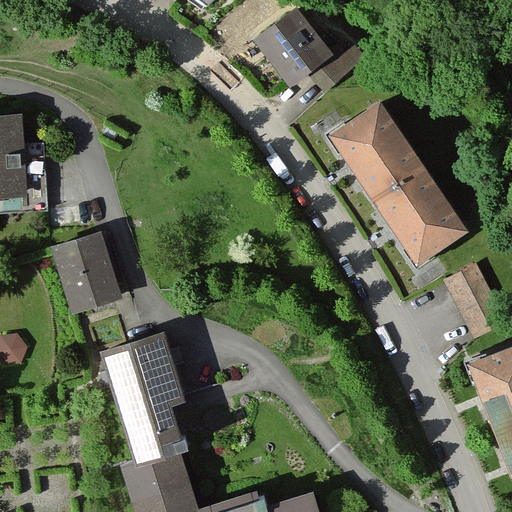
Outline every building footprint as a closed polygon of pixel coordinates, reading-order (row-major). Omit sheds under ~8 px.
[(299,8),(262,39),(296,80),(312,67),(330,88),(367,56),(361,48),(351,57),(343,47),(336,52),(299,8)] [(333,137),(376,200),(420,170),(377,107),(333,137)] [(28,114),(0,115),(0,212),(51,210),(48,140),(29,141),(28,114)] [(376,200),(421,265),(465,234),(420,170),(376,200)] [(107,229),(57,245),(79,316),(130,300),(107,229)] [(479,261),(449,276),(478,334),(507,320),(479,261)] [(325,511),(317,485),(270,499),(267,491),(260,493),(258,486),(200,503),(184,448),(190,447),(176,400),(190,396),(171,330),(106,349),(138,459),(125,463),(139,511),(325,511)] [(20,337),(6,339),(0,352),(10,365),(25,362),(30,348),(20,337)] [(511,352),(477,366),(511,454),(511,352)]
